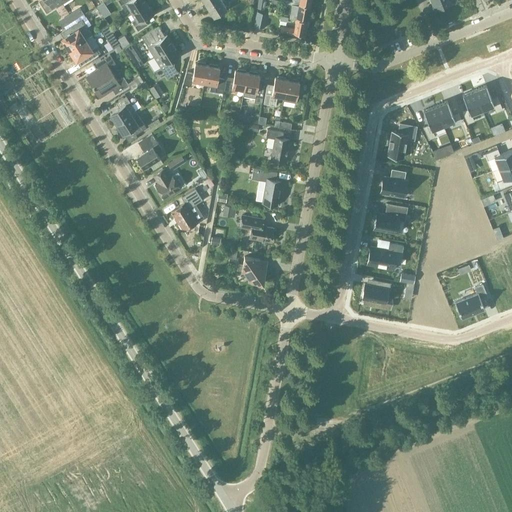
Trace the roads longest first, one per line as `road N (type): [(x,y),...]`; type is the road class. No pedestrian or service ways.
road 1 (residential): [(288,310),(199,291),(15,0)]
road 2 (unclassified): [(226,501),(0,143)]
road 3 (residential): [(336,319),(375,107),(498,59)]
road 4 (unclassified): [(288,310),(336,63)]
road 5 (residential): [(336,63),(373,68),(511,13)]
road 6 (residential): [(336,63),(203,40),(172,0)]
road 7 (residential): [(336,319),(454,340),(511,318)]
